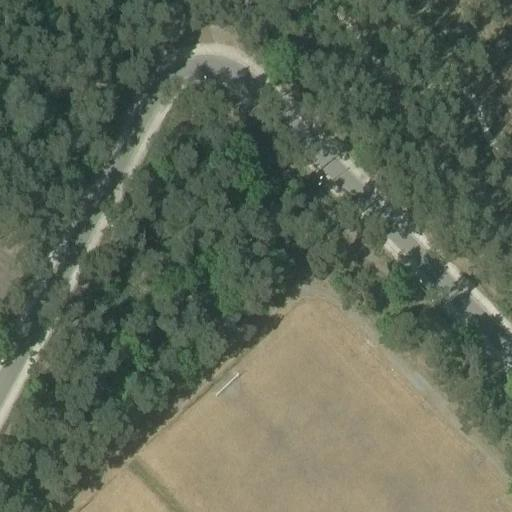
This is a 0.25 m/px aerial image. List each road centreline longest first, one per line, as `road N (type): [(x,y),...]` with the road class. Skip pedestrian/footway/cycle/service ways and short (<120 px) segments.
road 1 (residential): [(0,387),(158,87),(196,64),(225,66),(511,355)]
road 2 (track): [(511,481),(326,290),(293,288),(58,511)]
